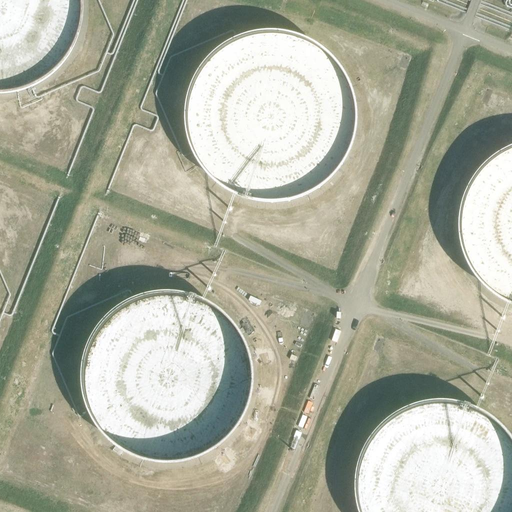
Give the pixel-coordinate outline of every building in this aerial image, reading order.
[(0,0),(0,95),(2,96),(29,89),(52,75),(69,54),(79,29),(81,2),(80,0),(0,0)] [(291,35),(264,33),(238,40),(216,54),(199,75),(189,99),(187,125),(193,151),(208,174),(228,191),(253,201),(280,203),(305,196),(328,182),(345,162),(355,137),(357,110),(350,85),(336,62),(316,45),(291,35)] [(511,150),(499,156),(478,177),(465,203),(462,233),(469,261),(485,286),(509,303),(511,304),(511,150)] [(191,296),(163,293),(136,299),(112,313),(94,333),(84,358),(82,386),(89,412),(104,436),(127,453),(154,462),(182,462),(208,452),(230,434),(245,410),(252,383),(249,355),(237,329),(217,309),(191,296)] [(448,406),(420,409),(395,421),(375,441),(363,467),(361,495),(365,511),(511,511),(511,447),(499,429),(475,413),(448,406)]
